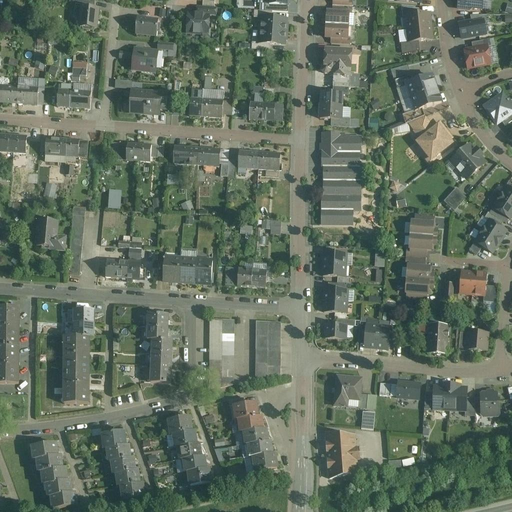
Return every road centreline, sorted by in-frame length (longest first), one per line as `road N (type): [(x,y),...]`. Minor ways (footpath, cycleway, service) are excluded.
road 1 (residential): [(190,303),(189,385),(180,403),(0,437)]
road 2 (residential): [(101,127),(302,140)]
road 3 (residential): [(499,370),(303,357)]
road 4 (residential): [(190,303),(0,289)]
road 5 (residential): [(302,140),(302,309)]
road 6 (residential): [(303,357),(301,511)]
road 7 (residential): [(308,0),(302,140)]
road 8 (residential): [(114,4),(101,127)]
